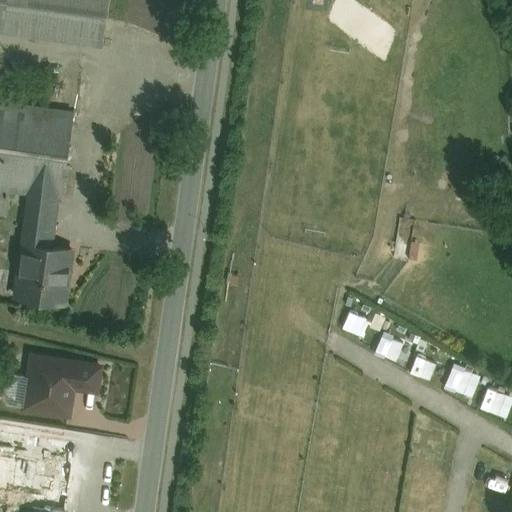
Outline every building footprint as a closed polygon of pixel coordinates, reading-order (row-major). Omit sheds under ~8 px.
[(106,0),(0,0),(0,31),(101,45),(106,0)] [(71,109),(0,98),(0,185),(27,189),(11,296),(66,305),(76,247),(52,244),(71,109)] [(363,336),(370,316),(350,309),(343,328),(363,336)] [(399,354),(405,336),(385,329),(379,347),(399,354)] [(434,369),(441,352),(421,344),(414,361),(434,369)] [(98,390),(102,364),(30,352),(21,408),(68,415),(72,386),(98,390)] [(454,364),(446,387),(467,394),(475,371),(454,364)] [(23,374),(14,374),(14,396),(23,397),(23,374)] [(489,387),(482,406),(500,414),(508,394),(489,387)] [(0,501),(63,511),(75,441),(0,429),(0,501)] [(476,511),(498,511),(499,500),(477,500),(476,511)]
